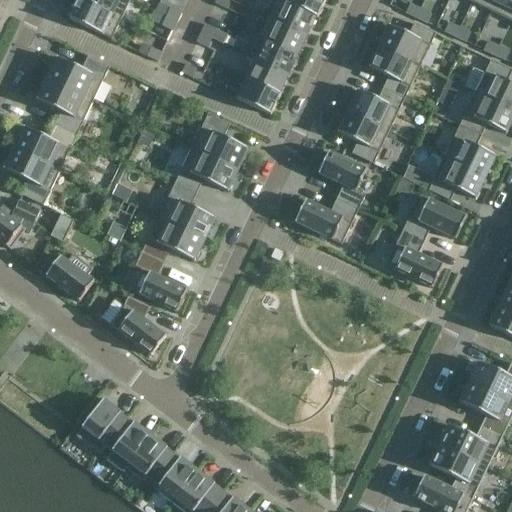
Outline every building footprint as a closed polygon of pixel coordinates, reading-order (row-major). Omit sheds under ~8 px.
[(69,21),(111,41),(121,20),(80,1),(79,0),(69,21)] [(80,0),(80,1),(121,20),(130,1),(127,0),(80,0)] [(217,0),(215,5),(225,10),(230,1),(226,0),(217,0)] [(265,19),(306,38),(315,19),(316,19),(275,0),(274,0),(266,18),(265,19)] [(275,0),(316,19),(315,19),(317,20),(326,0),(275,0)] [(473,0),(472,4),(491,14),(497,0),(473,0)] [(511,0),(497,0),(491,14),(510,23),(511,18),(511,0)] [(405,15),(416,20),(421,11),(410,6),(405,15)] [(181,15),(170,10),(166,19),(176,24),(181,15)] [(416,20),(427,25),(431,16),(421,11),(416,20)] [(176,24),(166,19),(162,28),(172,33),(176,24)] [(306,38),(265,19),(256,38),(297,58),(306,38)] [(444,33),(455,39),(460,30),(449,24),(444,33)] [(411,64),(411,65),(419,69),(435,36),(414,25),(408,37),(389,28),(379,49),(411,64)] [(211,40),(215,31),(205,26),(200,35),(211,40)] [(455,39),(466,44),(470,35),(460,30),(455,39)] [(200,35),(196,44),(207,49),(211,40),(200,35)] [(297,58),(256,38),(247,57),(247,58),(255,62),(288,77),(297,58)] [(483,52),(494,57),(499,48),(488,43),(483,52)] [(162,55),(143,46),(139,54),(158,63),(162,55)] [(494,57),(505,62),(509,53),(499,48),(494,57)] [(411,64),(379,49),(369,70),(388,79),(383,91),(404,101),(410,89),(401,85),(411,65),(411,64)] [(81,72),(57,60),(46,81),(93,103),(109,68),(88,58),(81,72)] [(288,77),(255,62),(246,81),(278,97),(279,96),(288,77)] [(475,95),(511,112),(511,86),(507,84),(511,72),(490,62),(475,95)] [(182,75),(192,80),(196,71),(186,66),(182,75)] [(451,106),(461,86),(450,80),(434,112),(456,122),(461,111),(451,106)] [(93,103),(46,81),(36,102),(61,114),(54,128),(76,138),(93,103)] [(278,97),(246,81),(237,101),(270,117),(280,97),(279,96),(278,97)] [(358,93),(348,114),(389,133),(404,101),(383,91),(377,102),(358,93)] [(459,127),(481,138),(486,127),(506,136),(511,122),(511,112),(475,95),(459,127)] [(351,156),(362,161),(373,166),(389,133),(348,114),(338,135),(357,144),(351,156)] [(230,126),(208,115),(191,150),(238,173),(248,151),(223,139),(230,126)] [(444,160),(485,179),(495,158),(476,149),(481,138),(459,127),(444,160)] [(48,141),(23,129),(13,150),(60,172),(76,138),(54,128),(48,141)] [(85,147),(81,156),(94,162),(98,153),(85,147)] [(60,172),(13,150),(3,172),(28,183),(21,197),(43,207),(60,172)] [(238,173),(191,150),(175,185),(196,195),(203,182),(227,194),(238,173)] [(366,172),(329,154),(318,176),(343,188),(336,201),(358,211),(365,198),(356,194),(366,172)] [(485,179),(444,160),(435,178),(429,191),(429,193),(450,203),(455,192),(475,201),(485,179)] [(429,191),(435,178),(409,166),(403,179),(429,191)] [(196,195),(175,185),(158,220),(205,242),(215,221),(190,209),(196,195)] [(402,233),(424,243),(431,230),(455,242),(466,220),(419,197),(402,233)] [(336,201),(330,214),(305,203),(295,225),(341,247),(358,211),(336,201)] [(10,220),(0,212),(0,243),(10,251),(25,232),(18,226),(21,220),(34,227),(40,213),(19,202),(10,220)] [(73,222),(61,216),(50,237),(63,243),(73,222)] [(205,242),(158,220),(142,254),(163,265),(170,251),(194,263),(205,242)] [(110,230),(107,237),(119,243),(123,236),(110,230)] [(418,256),(424,243),(402,233),(386,268),(432,290),(442,268),(418,256)] [(270,259),(279,263),(283,254),(274,250),(270,259)] [(163,265),(142,254),(135,268),(149,275),(139,296),(176,314),(187,292),(157,278),(163,265)] [(61,258),(46,278),(79,303),(94,284),(87,278),(92,271),(73,256),(67,263),(61,258)] [(499,308),(511,314),(511,290),(508,289),(503,299),(502,299),(500,304),(499,308)] [(150,309),(128,299),(123,308),(109,327),(151,358),(166,339),(144,322),(150,309)] [(489,329),(511,339),(511,314),(499,308),(497,312),(496,311),(494,317),(489,329)] [(468,384),(511,405),(511,365),(510,365),(505,376),(478,364),(468,384)] [(480,430),(501,441),(511,417),(511,405),(468,384),(458,404),(485,417),(480,430)] [(120,415),(103,402),(87,423),(75,438),(99,456),(100,456),(106,449),(105,448),(111,441),(126,421),(120,416),(120,415)] [(111,441),(105,448),(106,449),(112,453),(106,461),(123,473),(123,474),(126,470),(125,470),(134,459),(150,437),(133,425),(132,426),(126,421),(111,441)] [(438,447),(487,471),(501,441),(480,430),(474,441),(470,439),(470,438),(469,439),(466,437),(465,436),(465,437),(448,428),(439,447),(438,447)] [(134,459),(125,470),(126,470),(142,483),(145,479),(152,483),(157,476),(173,456),(166,451),(167,450),(150,437),(134,459)] [(472,502),(487,471),(438,447),(438,448),(429,468),(446,476),(447,477),(447,476),(451,478),(450,479),(451,479),(451,478),(456,481),(450,492),(472,502)] [(157,476),(152,483),(158,488),(155,492),(172,505),(181,494),(197,473),(180,460),(179,461),(173,456),(157,476)] [(208,511),(223,494),(214,487),(214,486),(197,473),(181,494),(172,505),(181,511),(208,511)] [(467,511),(472,502),(450,492),(446,489),(445,489),(441,488),(442,487),(441,487),(424,479),(413,500),(431,508),(430,509),(431,509),(432,508),(435,510),(435,511),(436,511),(438,511),(467,511)] [(208,511),(248,511),(232,500),(232,501),(223,494),(208,511)]
